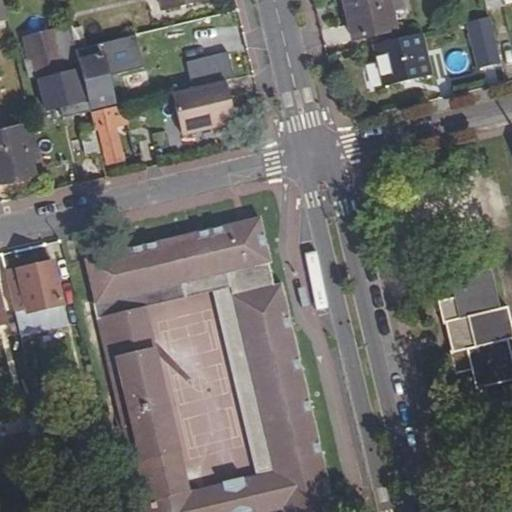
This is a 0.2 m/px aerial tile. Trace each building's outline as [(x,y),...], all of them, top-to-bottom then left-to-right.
[(207,0),(157,0),(160,11),(208,0),(207,0)] [(346,0),(356,40),(398,30),(390,0),(346,0)] [(491,18),(470,23),(479,68),(501,62),(491,18)] [(37,83),(62,76),(52,33),(21,41),(26,62),(31,60),(37,83)] [(432,78),(422,35),(377,46),(387,88),(432,78)] [(113,105),(102,63),(101,58),(83,62),(94,110),(113,105)] [(109,61),(102,63),(113,105),(119,104),(109,61)] [(236,123),(227,81),(174,94),(183,136),(236,123)] [(118,107),(122,125),(129,123),(125,105),(118,107)] [(91,114),(95,133),(101,132),(109,165),(124,161),(116,127),(122,125),(118,107),(91,114)] [(24,135),(0,140),(0,184),(35,176),(24,135)] [(88,163),(102,160),(96,136),(83,140),(88,163)] [(225,266),(230,286),(274,469),(283,507),(284,511),(339,511),(282,276),(273,278),(268,257),(271,256),(261,211),(85,253),(95,295),(91,296),(95,314),(99,313),(121,405),(116,406),(119,424),(125,423),(146,511),(196,511),(191,490),(187,491),(143,307),(138,286),(225,266)] [(4,276),(19,337),(66,326),(52,266),(4,276)] [(138,286),(143,307),(230,286),(225,266),(138,286)] [(474,367),(478,383),(511,375),(511,346),(510,338),(511,337),(511,310),(510,304),(502,306),(493,268),(452,278),(456,296),(442,300),(458,371),(474,367)] [(18,400),(0,400),(0,433),(20,432),(18,400)] [(22,438),(26,456),(46,451),(42,433),(22,438)] [(191,490),(196,511),(262,511),(283,507),(274,469),(191,490)]
